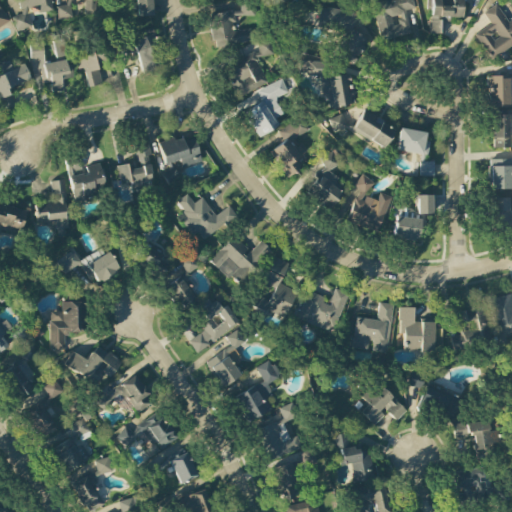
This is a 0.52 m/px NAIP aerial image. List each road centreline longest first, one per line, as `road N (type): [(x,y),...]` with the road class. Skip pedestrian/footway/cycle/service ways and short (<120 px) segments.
road 1 (residential): [(175,0),(200,97),(227,146),(288,221),(370,266),(420,275),(511,258)]
road 2 (residential): [(457,119),(388,88),(391,72),(438,65),(456,78),(460,270)]
road 3 (residential): [(123,312),(189,389),(254,511)]
road 4 (residential): [(200,97),(37,133),(13,156)]
